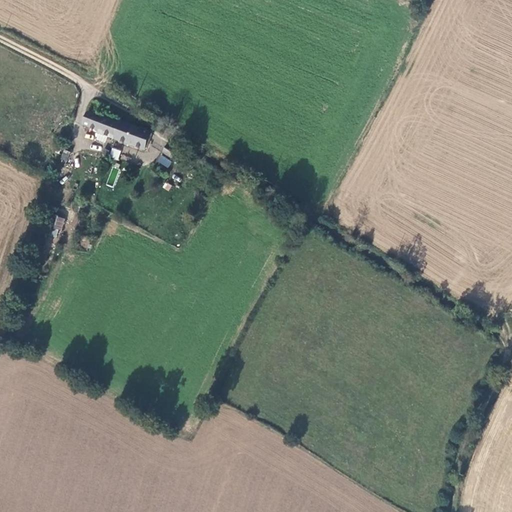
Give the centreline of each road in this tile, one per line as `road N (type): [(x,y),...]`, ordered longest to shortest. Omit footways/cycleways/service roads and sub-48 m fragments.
road 1 (track): [(0,37),(159,130)]
road 2 (track): [(508,341),(509,360),(462,452),(451,511)]
